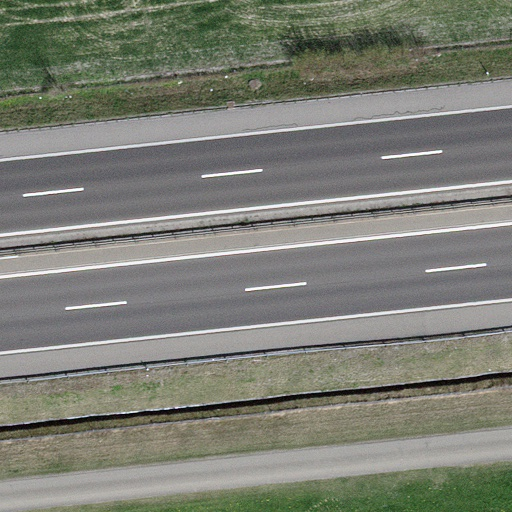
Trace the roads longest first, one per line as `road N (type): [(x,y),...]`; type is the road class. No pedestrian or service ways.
road 1 (motorway): [(0,317),(511,263)]
road 2 (motorway): [(511,144),(0,198)]
road 3 (track): [(511,428),(0,481)]
